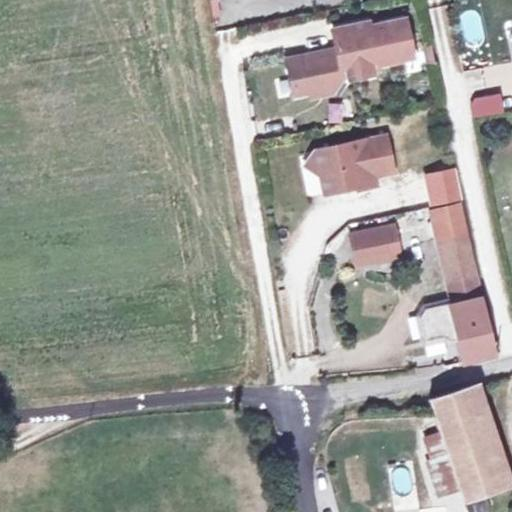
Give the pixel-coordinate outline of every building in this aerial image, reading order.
[(367,22),(330,30),(334,49),(314,54),(315,59),(309,60),(308,55),(284,60),(292,96),(309,92),(310,97),(331,92),(340,77),(349,75),(350,81),(369,77),(368,71),(377,69),(376,65),(397,60),(395,52),(410,49),(403,19),(373,25),(374,30),(368,32),(367,22)] [(428,41),(419,43),(422,60),(432,58),(428,41)] [(466,98),(469,118),(502,112),(499,93),(466,98)] [(384,136),(313,151),(318,176),(322,194),(356,187),(357,189),(376,185),(374,176),(392,172),(384,136)] [(318,176),(313,151),(303,166),(318,176)] [(452,296),(479,289),(458,204),(431,210),(452,296)] [(391,227),(348,236),(354,263),(397,253),(391,227)] [(480,300),(452,308),(458,338),(464,361),(493,353),(480,300)] [(458,338),(452,308),(450,301),(424,307),(419,317),(425,340),(443,336),(450,340),(458,338)] [(511,474),(483,384),(431,398),(463,502),(511,484),(511,474)]
